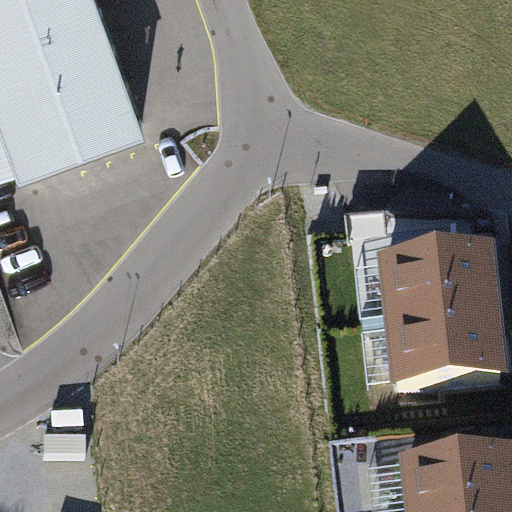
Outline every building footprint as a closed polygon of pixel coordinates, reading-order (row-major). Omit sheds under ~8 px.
[(0,0),(0,103),(27,177),(149,133),(100,0),(0,0)] [(0,186),(27,177),(0,103),(0,186)] [(493,260),(387,272),(394,333),(501,320),(493,260)] [(501,320),(394,333),(402,393),(508,381),(501,320)] [(511,511),(511,461),(407,473),(411,511),(511,511)]
